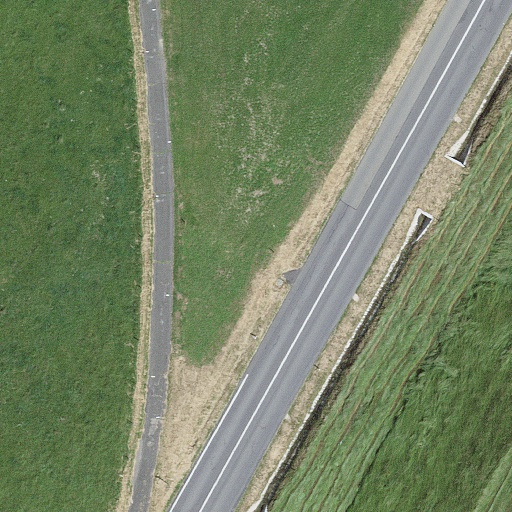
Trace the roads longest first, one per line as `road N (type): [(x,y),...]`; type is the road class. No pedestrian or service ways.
road 1 (secondary): [(200,511),(483,0)]
road 2 (unclassified): [(138,511),(155,412),(164,233),(146,0)]
